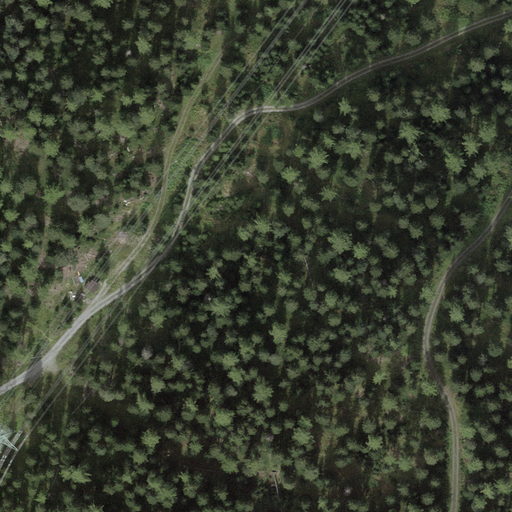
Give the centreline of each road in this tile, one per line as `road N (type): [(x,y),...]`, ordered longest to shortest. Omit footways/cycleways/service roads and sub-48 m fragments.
road 1 (track): [(96,306),(138,282),(170,247),(199,162),(243,116),(301,107),(366,70),(511,13)]
road 2 (track): [(96,306),(145,241),(172,146),(223,51),(266,19),(324,0)]
road 3 (track): [(511,194),(450,273),(424,336),(459,457),(456,511)]
road 4 (track): [(0,394),(96,306)]
